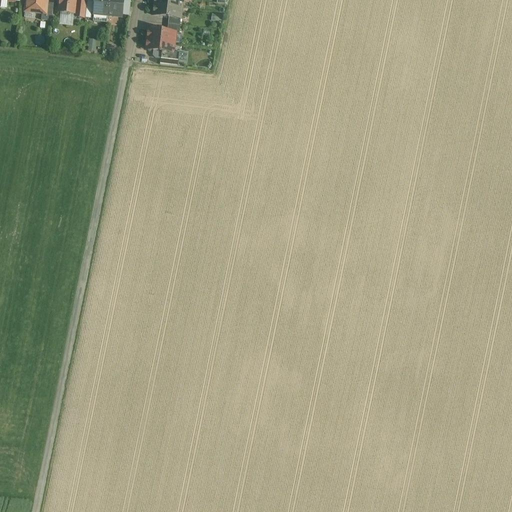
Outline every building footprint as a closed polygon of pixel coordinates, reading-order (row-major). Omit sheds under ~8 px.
[(27,0),(26,12),(43,14),(46,14),(47,3),(47,0),(27,0)] [(57,0),(58,0),(57,2),(58,4),(60,5),(59,12),(63,13),(63,15),(65,16),(69,16),(71,16),(71,14),(75,14),(76,0),(57,0)] [(85,20),(87,1),(78,0),(76,19),(85,20)] [(95,0),(94,14),(94,21),(107,23),(108,16),(109,0),(95,0)] [(123,0),(109,0),(108,16),(122,17),(123,0)] [(155,0),(154,6),(182,9),(183,0),(155,0)] [(95,2),(87,1),(85,20),(93,21),(95,2)] [(54,4),(47,3),(46,14),(43,14),(42,20),(52,22),(54,4)] [(182,9),(154,6),(153,16),(169,17),(181,19),(182,9)] [(181,19),(169,17),(169,25),(180,26),(181,19)] [(180,26),(169,25),(168,32),(176,33),(176,34),(180,34),(180,26)] [(168,32),(149,30),(147,40),(175,43),(176,34),(176,33),(168,32)] [(175,43),(147,40),(146,50),(162,52),(174,53),(174,52),(175,43)] [(174,53),(162,52),(161,59),(173,60),(172,66),(179,67),(180,53),(174,52),(174,53)]
